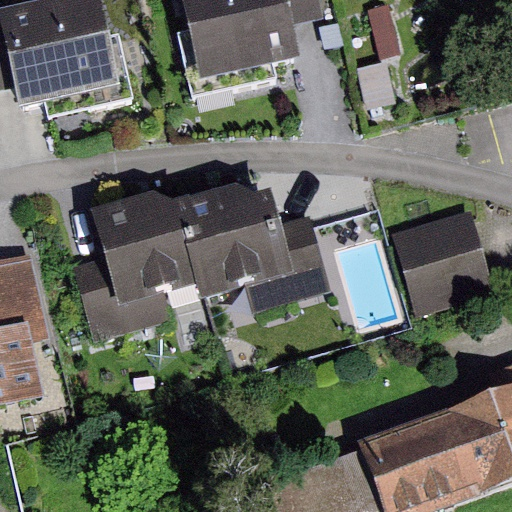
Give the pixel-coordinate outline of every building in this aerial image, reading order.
[(179,0),(202,93),(301,69),(292,32),(284,0),(179,0)] [(284,0),(292,32),(326,24),(319,0),(284,0)] [(99,1),(0,22),(0,30),(14,94),(20,121),(120,99),(99,1)] [(0,97),(14,94),(0,30),(0,97)] [(163,204),(85,226),(118,347),(172,332),(168,317),(276,287),(251,195),(167,218),(163,204)] [(472,219),(394,241),(417,322),(495,300),(472,219)] [(0,408),(44,398),(32,349),(51,344),(31,261),(0,267),(0,408)] [(511,392),(350,451),(372,511),(433,511),(511,483),(511,392)]
